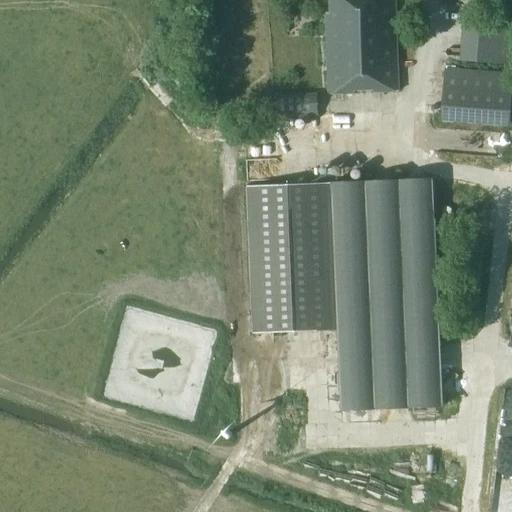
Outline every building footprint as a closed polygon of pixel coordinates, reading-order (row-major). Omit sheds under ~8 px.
[(328,94),(396,91),(391,0),(328,0),(329,11),(324,11),(328,94)] [(511,64),(511,61),(511,27),(465,24),(463,61),(511,64)] [(507,124),(510,79),(443,69),(439,118),(507,124)] [(318,116),(317,93),(276,95),(277,118),(318,116)] [(244,186),(250,333),(335,330),(338,410),(438,406),(429,179),(244,186)]
